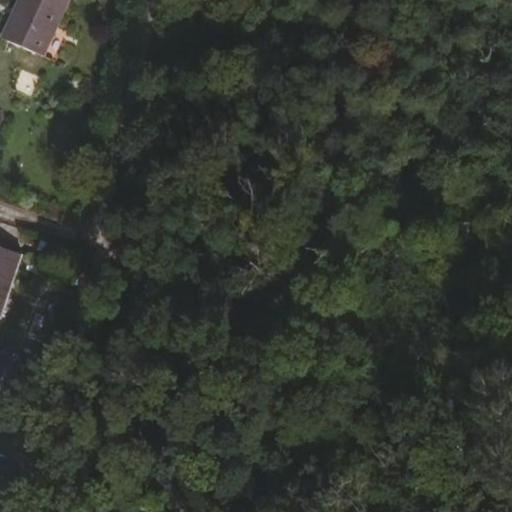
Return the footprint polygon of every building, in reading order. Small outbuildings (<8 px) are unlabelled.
[(55,29),(67,0),(18,0),(15,8),(20,11),(20,14),(55,29)] [(7,41),(20,14),(13,11),(1,38),(7,41)] [(43,57),(55,29),(20,14),(7,41),(43,57)] [(0,314),(0,315),(23,253),(0,245),(0,314)] [(0,372),(7,376),(14,356),(0,350),(0,372)]
